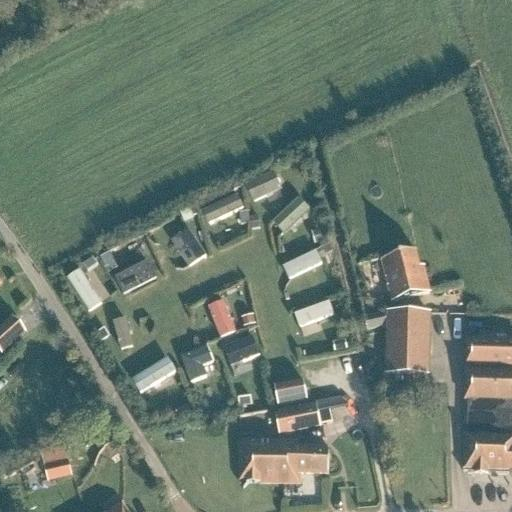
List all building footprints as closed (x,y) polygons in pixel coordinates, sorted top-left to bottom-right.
[(272,175),(247,187),(255,204),(266,198),(266,197),(279,191),(272,175)] [(243,190),(241,185),(233,189),(235,194),(243,190)] [(245,211),(239,198),(203,215),(209,228),(245,211)] [(283,240),(309,215),(297,202),(271,227),(283,240)] [(193,210),(181,215),(181,216),(185,225),(193,221),(192,220),(197,218),(193,210)] [(248,215),(240,215),(241,227),(249,227),(248,215)] [(250,220),(252,232),(260,231),(258,219),(250,220)] [(511,258),(506,231),(477,238),(486,277),(511,271),(511,258)] [(320,232),(312,234),(315,246),(323,244),(320,232)] [(189,233),(174,243),(181,253),(179,254),(189,269),(206,258),(189,233)] [(122,272),(152,258),(146,245),(116,259),(122,272)] [(328,247),(317,253),(321,260),(332,255),(328,247)] [(389,285),(393,302),(431,293),(425,266),(421,267),(417,251),(383,259),(387,277),(389,285)] [(101,260),(105,269),(114,264),(110,255),(101,260)] [(321,268),(315,255),(281,271),(288,284),(321,268)] [(88,273),(98,267),(93,261),(84,267),(88,273)] [(158,283),(149,265),(115,282),(125,300),(158,283)] [(103,307),(80,273),(67,282),(90,316),(103,307)] [(238,337),(225,305),(210,311),(222,343),(238,337)] [(298,333),(333,320),(328,306),(293,319),(298,333)] [(390,315),(389,375),(429,376),(430,317),(390,315)] [(385,317),(365,322),(368,333),(387,328),(385,317)] [(12,318),(0,328),(0,353),(1,355),(25,333),(12,318)] [(253,318),(243,320),(245,329),(255,327),(253,318)] [(135,351),(127,322),(114,325),(122,354),(135,351)] [(105,331),(97,336),(102,344),(110,339),(105,331)] [(468,434),(465,434),(463,474),(467,474),(467,472),(510,474),(510,472),(511,471),(511,342),(495,342),(495,335),(480,334),(480,341),(467,341),(466,368),(470,368),(470,372),(466,372),(465,402),(469,402),(468,434)] [(252,340),(224,351),(224,352),(231,367),(242,363),(243,365),(260,358),(252,340)] [(345,344),(334,345),(335,353),(347,351),(346,343),(345,344)] [(208,350),(182,360),(192,386),(207,380),(202,369),(213,365),(208,350)] [(142,398),(177,377),(168,362),(133,384),(142,398)] [(279,407),(307,402),(303,383),(275,389),(279,407)] [(251,399),(239,401),(239,408),(252,407),(251,399)] [(206,405),(195,408),(197,415),(208,412),(206,405)] [(320,429),(315,405),(275,413),(280,437),(320,429)] [(188,409),(177,414),(180,421),(191,417),(188,409)] [(281,487),(282,444),(240,443),(239,486),(281,487)] [(282,444),(281,487),(299,487),(300,476),(328,477),(329,451),(297,450),(297,444),(282,444)] [(121,456),(114,445),(105,451),(112,462),(121,456)] [(45,468),(49,484),(72,478),(68,463),(45,468)] [(19,466),(6,473),(10,479),(23,472),(19,466)]
